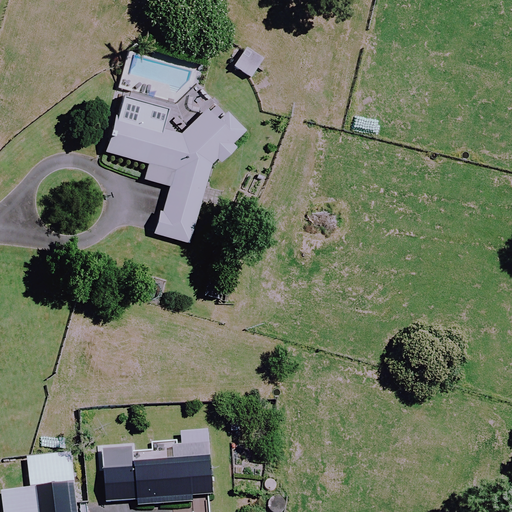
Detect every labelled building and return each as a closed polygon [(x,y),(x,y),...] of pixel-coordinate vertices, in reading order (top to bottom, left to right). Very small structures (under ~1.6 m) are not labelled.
[(261,59),(244,48),(232,67),(249,78),(261,59)] [(210,159),(221,162),(234,149),(230,145),(244,132),(225,114),(217,122),(205,110),(181,137),(161,131),(167,107),(122,95),(106,153),(148,164),(143,180),(169,187),(156,235),(187,243),(210,159)] [(60,416),(29,413),(27,430),(59,433),(60,416)] [(210,497),(207,447),(176,449),(175,443),(152,444),(152,450),(103,453),(106,504),(137,502),(138,507),(191,504),(191,498),(210,497)] [(76,511),(71,455),(26,459),(29,490),(1,493),(2,511),(76,511)]
